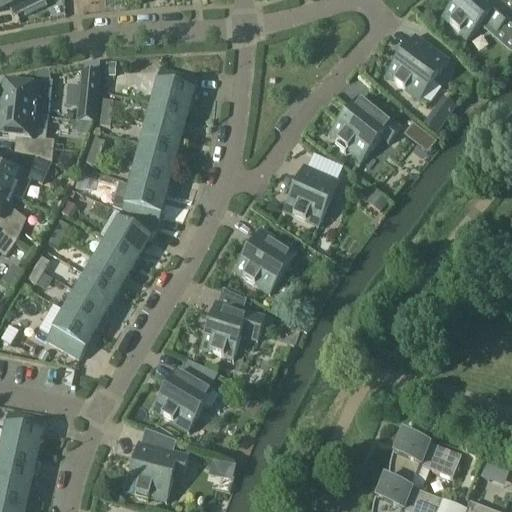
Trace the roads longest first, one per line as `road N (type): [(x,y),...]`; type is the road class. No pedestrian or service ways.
road 1 (residential): [(93,411),(222,174)]
road 2 (residential): [(0,56),(243,25)]
road 3 (residential): [(222,174),(246,178),(361,36)]
road 4 (residential): [(222,174),(243,25)]
